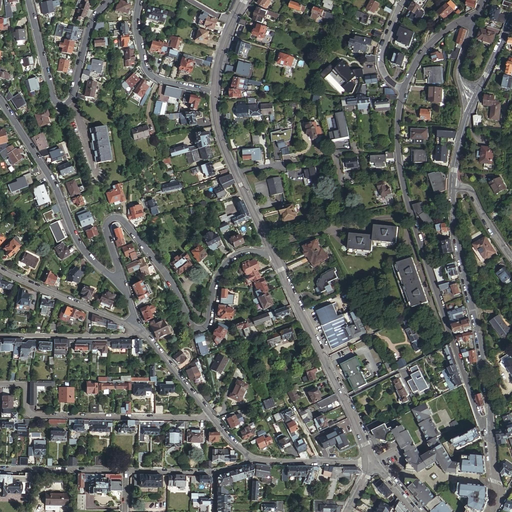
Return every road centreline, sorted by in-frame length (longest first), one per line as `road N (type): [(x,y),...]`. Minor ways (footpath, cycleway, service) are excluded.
road 1 (residential): [(401,91),(399,173),(490,443)]
road 2 (residential): [(272,252),(231,257),(213,287),(208,324),(199,328),(155,258),(113,217),(106,230),(123,285)]
road 3 (residential): [(452,184),(490,443)]
road 4 (residential): [(0,385),(22,385),(32,415),(212,417)]
road 5 (tertiary): [(272,252),(371,462)]
road 6 (residential): [(108,0),(89,24),(72,95),(62,104),(52,96),(28,0)]
road 7 (residential): [(123,285),(78,242),(53,182),(0,99)]
road 8 (residential): [(263,232),(347,214),(334,153),(386,149)]
road 9 (residential): [(0,269),(137,329)]
road 10 (residential): [(214,91),(148,72),(139,0)]
road 11 (residential): [(137,329),(125,336),(0,335)]
road 12 (residential): [(0,468),(125,470)]
